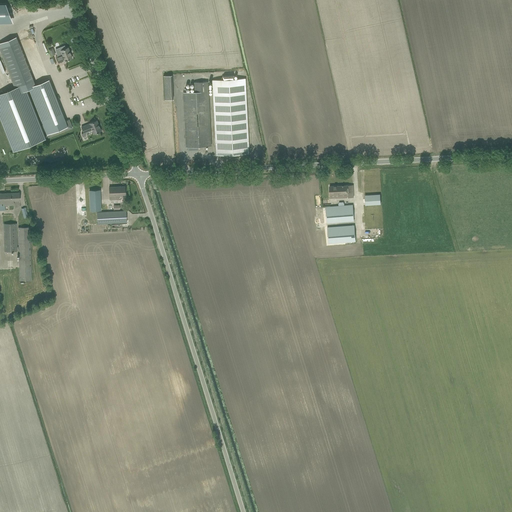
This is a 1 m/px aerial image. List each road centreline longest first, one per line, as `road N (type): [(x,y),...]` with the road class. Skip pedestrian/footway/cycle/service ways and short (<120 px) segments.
road 1 (unclassified): [(137,175),(511,155)]
road 2 (unclassified): [(243,511),(137,175)]
road 3 (unclassified): [(137,175),(67,0)]
road 4 (unclassified): [(0,182),(137,175)]
